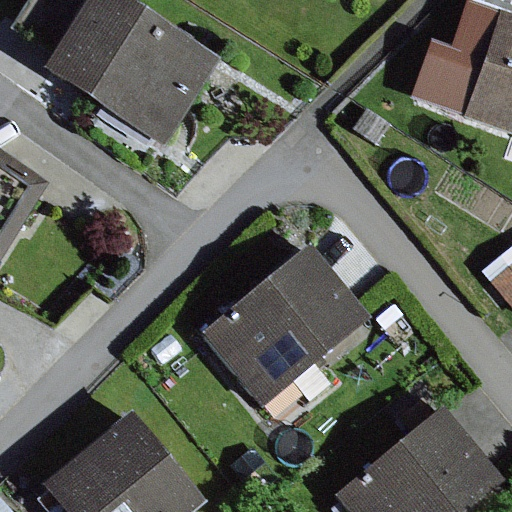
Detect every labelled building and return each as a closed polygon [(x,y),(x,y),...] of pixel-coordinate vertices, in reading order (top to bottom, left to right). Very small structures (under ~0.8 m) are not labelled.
[(58,49),(89,0),(28,0),(15,22),(58,49)] [(217,62),(117,0),(89,0),(58,49),(42,75),(161,150),(217,62)] [(511,24),(477,12),(441,115),(511,139),(511,24)] [(0,266),(50,186),(0,154),(0,266)] [(511,249),(482,273),(511,309),(511,249)] [(306,251),(202,339),(261,409),(365,321),(306,251)] [(438,412),(334,501),(342,511),(463,511),(498,482),(438,412)] [(129,415),(40,490),(59,511),(193,511),(204,503),(129,415)]
